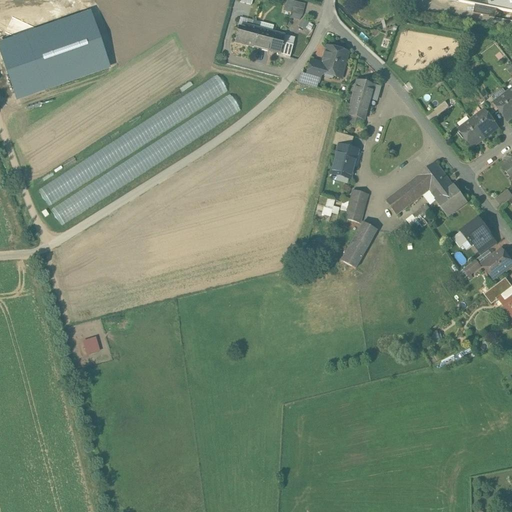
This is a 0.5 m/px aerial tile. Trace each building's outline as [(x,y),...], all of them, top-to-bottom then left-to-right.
[(293,2),(286,0),(284,12),(290,13),(292,7),(293,2)] [(511,0),(447,0),(475,5),(497,9),(511,12),(511,0)] [(305,5),(293,2),(292,7),(303,10),(305,5)] [(497,9),(475,5),(473,14),(495,18),(497,9)] [(303,10),(292,7),(290,13),(294,14),(302,16),(303,10)] [(302,19),(300,26),(307,28),(309,21),(302,19)] [(241,44),(255,47),(259,29),(261,23),(247,20),(244,30),(241,44)] [(244,30),(237,28),(234,42),(241,44),(244,30)] [(267,51),(272,32),(259,29),(255,47),(267,51)] [(284,36),(272,32),(267,51),(280,54),(283,43),(284,36)] [(293,45),(283,43),(280,54),(279,56),(289,58),(293,45)] [(347,54),(326,48),(323,60),(324,61),(322,65),(321,70),(322,70),(332,73),(332,74),(333,77),(338,78),(340,77),(341,75),(347,54)] [(322,65),(310,62),(306,76),(319,80),(322,70),(321,70),(322,65)] [(373,86),(356,81),(349,106),(349,107),(366,112),(370,96),(373,86)] [(379,88),(373,86),(370,96),(377,98),(379,88)] [(494,103),(499,110),(507,121),(511,117),(511,101),(506,94),(494,103)] [(494,103),(491,98),(485,102),(494,113),(499,110),(494,103)] [(445,102),(434,110),(438,116),(449,107),(445,102)] [(485,102),(480,106),(484,111),(489,117),(494,113),(485,102)] [(366,112),(349,107),(349,106),(347,106),(345,115),(356,118),(364,120),(366,112)] [(489,117),(484,111),(472,120),(485,138),(498,128),(489,117)] [(356,118),(345,115),(343,122),(354,125),(356,118)] [(485,138),(472,120),(459,130),(472,148),(485,138)] [(353,138),(335,133),(332,145),(338,146),(350,149),(353,138)] [(350,149),(338,146),(330,175),(349,180),(357,151),(350,149)] [(511,161),(503,169),(511,180),(511,161)] [(436,163),(418,177),(418,176),(386,201),(397,216),(429,191),(436,200),(454,187),(436,163)] [(436,200),(436,201),(446,214),(464,200),(454,187),(436,200)] [(500,205),(511,199),(511,192),(511,190),(496,197),(500,205)] [(367,195),(353,191),(345,219),(359,224),(367,195)] [(426,206),(407,221),(414,230),(421,226),(423,228),(428,225),(429,224),(425,220),(432,213),(426,206)] [(478,219),(461,232),(472,247),(474,245),(477,249),(491,238),(488,234),(489,234),(478,219)] [(362,223),(340,262),(355,269),(376,231),(362,223)] [(491,238),(477,249),(482,256),(497,245),(491,238)] [(511,263),(502,250),(482,265),(487,272),(489,270),(496,278),(511,265),(511,263)] [(475,261),(464,270),(468,276),(480,267),(475,261)] [(511,287),(505,278),(484,295),(484,296),(489,292),(497,302),(499,300),(511,289),(511,287)] [(511,289),(499,300),(511,317),(511,289)] [(93,336),(80,340),(84,355),(98,352),(93,336)]
